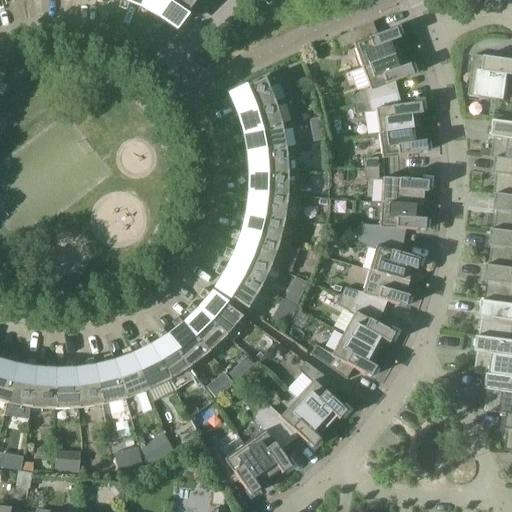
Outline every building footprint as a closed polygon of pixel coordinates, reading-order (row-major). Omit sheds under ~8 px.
[(143,0),(141,5),(158,15),(167,0),(143,0)] [(167,0),(158,15),(176,27),(196,0),(167,0)] [(354,46),(362,68),(400,54),(395,41),(399,39),(395,29),(373,37),(368,26),(373,24),(373,22),(331,41),(337,53),(354,46)] [(511,76),(511,60),(510,60),(511,53),(490,58),(474,55),(468,96),(505,101),(508,76),(511,76)] [(391,84),(413,76),(409,65),(405,66),(400,54),(362,68),(370,90),(366,91),(369,102),(393,95),(391,84)] [(232,95),(240,115),(274,102),(271,95),(267,87),(264,80),(232,95)] [(353,96),(355,105),(369,102),(366,91),(353,96)] [(378,134),(419,129),(417,115),(421,115),(420,103),(396,107),(393,95),(369,102),(371,112),(375,112),(378,134)] [(276,110),(274,102),(240,115),(245,134),(281,126),(279,118),(276,110)] [(369,102),(355,105),(357,114),(371,112),(369,102)] [(491,158),(496,159),(496,158),(511,160),(511,123),(494,121),(492,137),(494,137),(491,158)] [(249,154),(285,150),(284,142),(282,134),(281,126),(245,134),(249,154)] [(382,159),(427,153),(425,142),(421,142),(419,129),(378,134),(382,159)] [(286,158),(285,150),(249,154),(251,174),(287,174),(287,166),(286,158)] [(364,160),(364,169),(378,169),(378,158),(364,160)] [(494,195),(497,196),(497,195),(511,196),(511,160),(496,158),(496,159),(495,174),(497,174),(494,195)] [(365,179),(379,180),(378,169),(364,169),(365,179)] [(251,174),(250,195),(286,198),(287,190),(287,182),(287,174),(251,174)] [(383,179),(381,203),(422,206),(423,193),(427,193),(428,182),(383,179)] [(250,195),(248,215),(283,221),(285,214),(286,206),(286,198),(250,195)] [(497,210),(495,230),(494,230),(511,232),(511,196),(497,195),(497,196),(495,210),(497,210)] [(421,220),(422,206),(381,203),(379,227),(375,226),(373,237),(403,242),(405,230),(424,232),(425,220),(421,220)] [(282,229),(283,221),(248,215),(243,234),(278,245),(280,237),(282,229)] [(361,225),(359,235),(373,237),(375,226),(361,225)] [(492,246),(490,266),(511,269),(511,232),(494,230),(495,230),(492,230),(491,236),(492,236),(490,246),(492,246)] [(275,252),(278,245),(243,234),(237,253),(270,268),(273,260),(275,252)] [(371,248),(373,237),(359,235),(358,244),(371,248)] [(375,249),(369,271),(408,283),(412,270),(416,271),(419,260),(400,254),(403,242),(373,237),(371,248),(375,249)] [(237,253),(228,272),(260,289),(263,282),(267,275),(270,268),(237,253)] [(511,269),(490,266),(487,265),(485,281),(488,282),(485,301),(485,302),(511,305),(511,269)] [(404,296),(408,283),(369,271),(362,293),(345,288),(341,297),(354,302),(377,312),(381,301),(405,308),(408,297),(404,296)] [(257,295),(260,289),(228,272),(217,290),(247,310),(250,305),(254,300),(257,295)] [(296,306),(302,295),(290,289),(285,301),(296,306)] [(213,296),(199,312),(225,337),(233,344),(249,324),(250,325),(250,324),(213,296)] [(354,314),(343,335),(379,354),(385,342),(389,344),(394,334),(372,322),(377,312),(354,302),(341,297),(338,306),(354,314)] [(290,318),(295,308),(282,301),(277,310),(290,318)] [(483,317),(480,337),(480,338),(511,342),(511,305),(485,302),(485,301),(482,301),(481,317),(483,317)] [(199,312),(185,326),(208,354),(214,349),(219,343),(225,337),(199,312)] [(201,359),(208,354),(185,326),(169,339),(189,369),(195,364),(201,359)] [(372,366),(379,354),(343,335),(332,355),(316,346),(310,355),(347,380),(348,379),(343,376),(349,367),(370,378),(376,368),(372,366)] [(511,342),(480,338),(480,337),(478,337),(476,353),(478,353),(475,374),(488,376),(488,375),(511,378),(511,342)] [(169,339),(151,350),(168,381),(174,392),(196,379),(189,368),(189,369),(169,339)] [(151,350),(133,358),(147,392),(152,403),(173,393),(167,382),(168,381),(151,350)] [(246,357),(238,366),(245,373),(253,364),(246,357)] [(114,365),(124,400),(136,396),(147,392),(133,358),(114,365)] [(302,375),(287,391),(296,400),(326,428),(336,418),(338,421),(346,412),(329,396),(335,387),(340,390),(340,389),(304,363),(298,371),(302,375)] [(14,369),(0,365),(0,402),(6,404),(14,369)] [(114,365),(95,370),(101,406),(116,402),(124,400),(114,365)] [(6,404),(3,416),(28,421),(30,408),(29,408),(34,373),(14,369),(6,404)] [(95,370),(75,373),(77,409),(85,408),(93,407),(101,406),(95,370)] [(52,410),(53,410),(54,374),(34,373),(29,408),(30,408),(40,409),(52,410)] [(75,373),(54,374),(53,410),(65,410),(77,409),(75,373)] [(215,399),(226,390),(232,385),(223,374),(217,379),(206,388),(215,399)] [(485,412),(507,415),(507,414),(511,414),(511,378),(488,375),(488,376),(486,390),(488,391),(485,412)] [(326,428),(296,400),(280,417),(267,405),(260,411),(269,422),(286,440),(295,433),(312,449),(320,441),(317,438),(326,428)] [(277,448),(286,440),(269,422),(260,411),(253,417),(263,432),(245,445),(268,479),(279,471),(281,475),(291,468),(277,448)] [(208,435),(201,439),(206,449),(214,445),(208,435)] [(139,449),(149,466),(158,460),(148,444),(139,449)] [(268,479),(245,445),(225,459),(215,444),(214,445),(206,449),(228,488),(229,488),(226,483),(236,478),(250,497),(259,490),(257,487),(268,479)] [(5,456),(3,468),(14,470),(15,458),(5,456)] [(22,472),(32,473),(32,463),(22,463),(22,472)] [(18,473),(16,487),(28,488),(30,475),(18,473)] [(212,505),(222,505),(223,494),(213,493),(212,505)]
